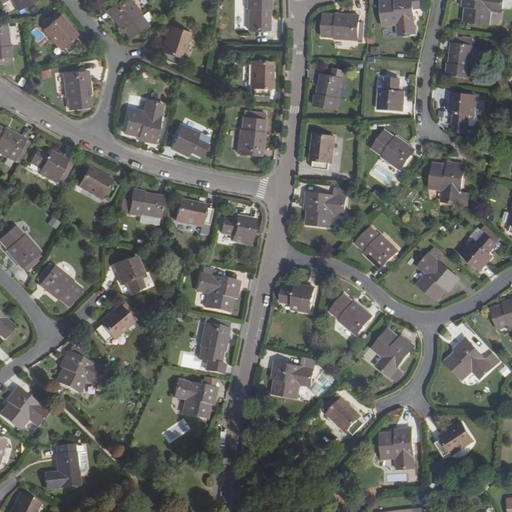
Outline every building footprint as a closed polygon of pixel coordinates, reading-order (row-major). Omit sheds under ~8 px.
[(13,0),(19,10),(37,0),(13,0)] [(108,10),(107,11),(119,27),(121,25),(123,28),(131,38),(147,25),(140,15),(141,14),(130,0),(111,0),(109,2),(112,7),(108,10)] [(248,30),(270,31),(270,22),(267,22),(267,10),(270,10),(271,10),(271,0),(246,0),(247,10),(249,10),(248,30)] [(381,1),(384,26),(398,25),(401,25),(402,36),(416,35),(414,8),(417,8),(416,0),(395,0),(381,1)] [(463,0),(464,0),(467,1),(466,8),(464,22),(489,25),(491,11),(491,8),(503,10),(504,0),(463,0)] [(60,16),(59,17),(55,12),(41,25),(45,29),(44,30),(61,49),(63,48),(68,54),(80,43),(75,37),(77,35),(60,16)] [(358,42),(360,16),(340,15),(340,17),(336,17),(324,15),(322,37),(335,38),(335,40),(358,42)] [(0,65),(12,64),(12,57),(11,47),(9,47),(7,26),(0,26),(0,65)] [(181,58),(189,34),(169,27),(161,52),(163,53),(161,60),(177,66),(179,58),(181,58)] [(464,38),(453,37),(452,44),(463,45),(464,38)] [(451,52),(453,52),(452,65),(449,64),(448,64),(447,76),(471,78),(473,67),(471,67),(474,40),(464,38),(463,45),(452,44),(451,52)] [(272,89),(273,63),(252,63),(251,88),(253,88),(253,96),(269,97),(269,89),(272,89)] [(69,110),(90,108),(88,96),(88,92),(90,91),(88,72),(63,75),(66,98),(68,98),(69,110)] [(319,83),(322,84),(320,96),(317,96),(316,96),(313,106),(337,111),(340,100),(338,100),(342,80),(321,76),(319,83)] [(405,93),(400,93),(401,80),(386,79),(385,92),(380,91),(378,110),(403,112),(405,93)] [(452,94),(450,113),(455,113),(453,126),(454,126),(453,132),(467,134),(467,128),(468,128),(470,115),(475,115),(477,97),(452,94)] [(129,110),(125,134),(138,137),(146,139),(145,142),(155,144),(164,105),(149,102),(147,114),(143,113),(129,110)] [(254,112),(244,111),(243,118),(254,119),(254,112)] [(265,149),(263,149),(265,137),(263,137),(263,132),(265,113),(254,112),(254,119),(243,118),(242,130),(240,130),(238,155),(264,157),(265,149)] [(197,139),(199,134),(182,126),(171,148),(187,157),(190,152),(201,158),(208,144),(197,139)] [(15,160),(21,163),(28,150),(22,147),(25,141),(26,140),(9,131),(8,133),(4,131),(0,128),(0,153),(14,162),(15,160)] [(402,171),(416,151),(400,139),(398,141),(395,138),(385,131),(373,149),(384,156),(382,157),(402,171)] [(335,138),(314,136),(311,161),(313,161),(313,169),(329,171),(330,163),(332,163),(335,138)] [(31,144),(25,141),(22,147),(28,150),(31,144)] [(56,182),(62,185),(68,175),(61,171),(67,160),(51,152),(48,156),(37,150),(30,163),(41,169),(39,174),(56,183),(56,182)] [(73,164),(67,160),(61,171),(68,175),(73,164)] [(434,163),(430,188),(443,190),(447,191),(445,203),(468,206),(470,194),(461,193),(466,166),(456,164),(455,167),(448,166),(434,163)] [(111,183),(112,181),(90,168),(79,186),(101,199),(102,197),(109,201),(117,187),(111,183)] [(306,203),(309,204),(308,211),(307,226),(332,228),(333,214),(333,211),(345,212),(348,189),(336,188),(335,196),(307,193),(306,203)] [(132,200),(129,215),(140,217),(140,215),(160,218),(164,197),(157,195),(156,198),(143,196),(143,193),(144,192),(133,190),(132,200)] [(120,213),(129,215),(132,200),(122,199),(120,213)] [(205,208),(206,206),(181,200),(176,221),(201,227),(202,224),(210,226),(213,210),(205,208)] [(140,215),(140,217),(139,222),(159,226),(160,218),(140,215)] [(238,216),(237,222),(224,219),(221,233),(234,236),(233,241),(251,244),(256,220),(238,216)] [(52,217),(48,223),(56,229),(60,223),(52,217)] [(15,226),(0,239),(0,240),(8,250),(11,253),(9,254),(22,269),(24,267),(27,271),(40,260),(36,256),(41,252),(25,234),(23,236),(15,226)] [(371,228),(357,243),(366,252),(369,255),(368,257),(381,270),(398,252),(382,235),(380,237),(371,228)] [(493,257),(489,253),(497,244),(486,234),(478,243),(474,240),(462,255),(481,271),(493,257)] [(418,285),(437,302),(447,291),(452,285),(454,287),(460,279),(439,261),(444,256),(434,248),(420,264),(429,272),(427,274),(418,285)] [(145,274),(137,256),(114,266),(122,284),(126,282),(131,293),(144,287),(140,276),(145,274)] [(41,284),(40,286),(55,298),(56,296),(59,299),(69,307),(82,290),(72,282),(73,281),(55,266),(54,267),(50,264),(41,275),(46,278),(41,284)] [(420,264),(418,266),(427,274),(429,272),(420,264)] [(206,308),(230,312),(233,299),(235,291),(238,292),(240,282),(201,274),(198,288),(209,290),(209,293),(206,308)] [(46,278),(41,275),(37,280),(41,284),(46,278)] [(297,285),(296,290),(283,288),(281,302),(293,305),(292,309),(310,313),(315,288),(297,285)] [(357,335),(373,317),(358,304),(357,306),(354,303),(344,295),(330,311),(340,320),(340,321),(357,335)] [(511,300),(507,302),(508,304),(504,306),(492,309),(498,329),(510,325),(511,327),(511,326),(511,300)] [(99,323),(101,325),(95,330),(105,342),(112,337),(113,339),(133,322),(132,321),(136,317),(125,303),(120,307),(119,306),(99,323)] [(0,334),(4,339),(15,327),(0,313),(0,334)] [(202,347),(199,360),(205,361),(209,362),(207,371),(224,375),(226,366),(220,364),(223,352),(224,348),(225,348),(229,329),(205,324),(200,347),(202,347)] [(389,329),(373,348),(384,358),(387,360),(379,369),(396,383),(404,373),(398,369),(415,346),(407,340),(405,342),(399,338),(389,329)] [(445,362),(462,380),(473,370),(475,368),(483,377),(500,362),(492,353),(486,359),(466,338),(459,344),(462,347),(456,353),(445,362)] [(462,347),(459,344),(453,349),(456,353),(462,347)] [(57,382),(79,393),(85,380),(87,378),(97,383),(104,370),(82,359),(84,353),(72,347),(70,353),(68,352),(64,361),(66,362),(63,369),(57,382)] [(314,369),(316,360),(302,358),(301,367),(314,369)] [(387,360),(384,358),(376,367),(379,369),(387,360)] [(273,372),(276,372),(275,380),(272,394),(297,399),(300,385),(300,381),(312,383),(314,369),(301,367),(275,362),(273,372)] [(505,365),(500,372),(507,377),(511,370),(505,365)] [(475,368),(473,370),(480,379),(483,377),(475,368)] [(475,384),(480,379),(474,372),(468,377),(475,384)] [(204,377),(202,386),(215,388),(217,380),(204,377)] [(87,378),(85,380),(96,386),(97,383),(87,378)] [(183,414),(207,419),(210,405),(212,398),(215,399),(217,389),(215,388),(202,386),(177,381),(175,394),(186,397),(186,401),(183,414)] [(0,414),(19,430),(28,419),(30,417),(40,424),(49,413),(17,388),(11,396),(14,398),(9,404),(0,414)] [(359,418),(360,416),(342,399),(327,414),(346,432),(348,430),(353,435),(365,423),(359,418)] [(30,417),(28,419),(38,427),(40,424),(30,417)] [(440,436),(442,439),(435,443),(444,457),(450,453),(452,455),(473,440),(462,423),(440,436)] [(381,433),(382,459),(396,458),(400,458),(400,469),(414,469),(412,428),(402,428),(402,432),(395,433),(381,433)] [(56,455),(58,472),(59,476),(55,476),(54,473),(45,473),(47,489),(80,485),(79,474),(77,453),(75,453),(74,447),(74,445),(57,447),(58,455),(56,455)] [(83,446),(74,447),(75,453),(77,453),(79,474),(85,473),(87,470),(85,452),(84,452),(83,446)] [(35,511),(40,504),(21,494),(11,511),(35,511)] [(427,495),(415,497),(416,507),(429,506),(427,495)]
